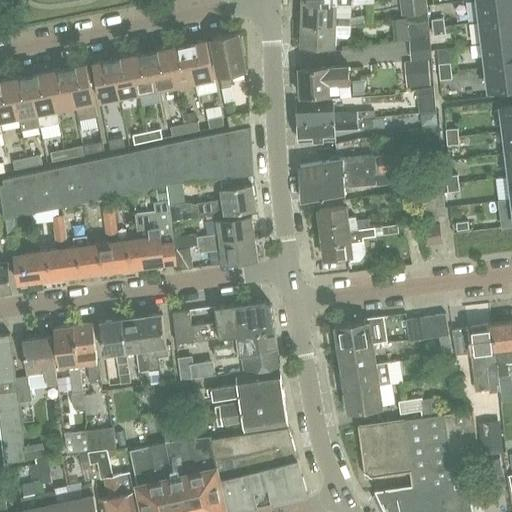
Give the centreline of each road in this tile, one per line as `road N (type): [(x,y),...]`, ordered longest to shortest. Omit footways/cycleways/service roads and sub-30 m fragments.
road 1 (residential): [(0,310),(289,267)]
road 2 (residential): [(0,55),(228,9),(270,9)]
road 3 (residential): [(289,267),(270,9)]
road 4 (residential): [(293,301),(511,275)]
road 5 (residential): [(341,499),(313,412),(293,301)]
